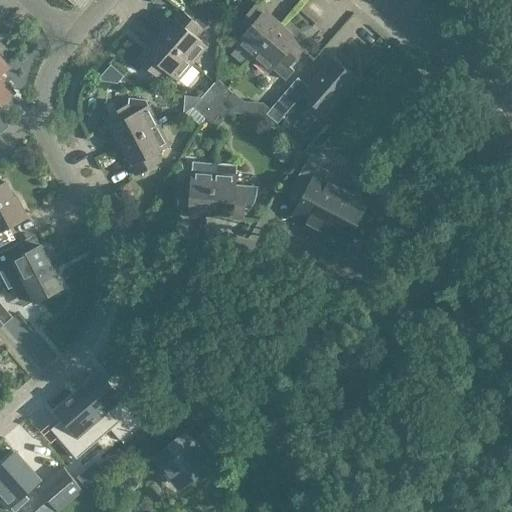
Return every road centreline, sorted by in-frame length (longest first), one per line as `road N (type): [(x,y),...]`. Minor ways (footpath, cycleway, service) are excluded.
road 1 (residential): [(357,271),(288,250),(98,241)]
road 2 (residential): [(0,418),(83,343),(102,293),(98,241)]
road 3 (tertiary): [(511,107),(387,0)]
road 4 (residential): [(98,241),(41,119)]
